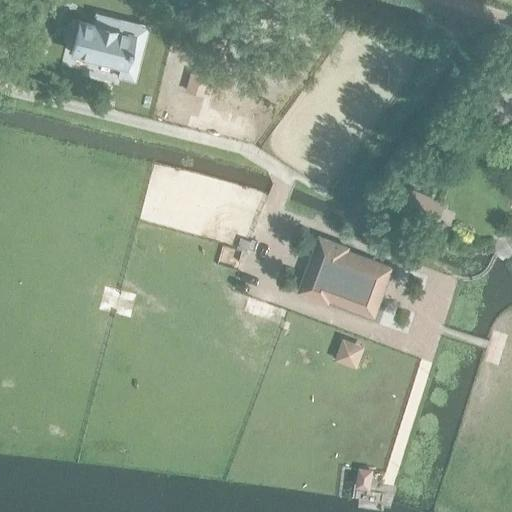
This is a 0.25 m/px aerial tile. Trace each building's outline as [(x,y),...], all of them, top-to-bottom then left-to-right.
[(79,21),(71,52),(118,63),(125,65),(133,34),(115,30),(115,29),(97,25),(91,24),(79,21)] [(191,71),(185,90),(195,93),(200,74),(191,71)] [(447,204),(424,194),(415,215),(437,225),(447,204)] [(320,237),(300,290),(327,300),(329,297),(374,314),(391,267),(385,265),(346,250),(347,247),(320,237)] [(344,339),(337,358),(348,362),(355,344),(344,339)]
